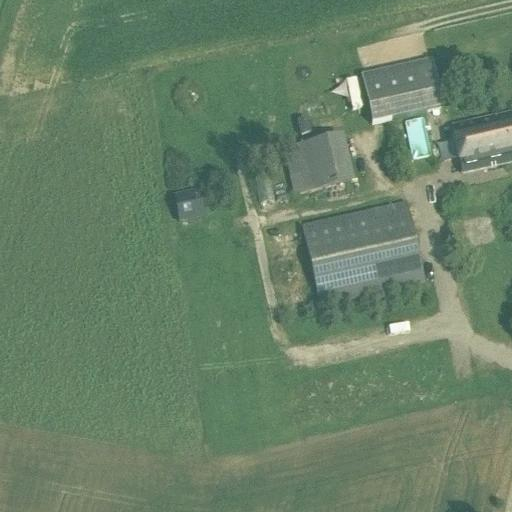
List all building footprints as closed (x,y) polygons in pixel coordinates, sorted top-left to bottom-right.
[(367,71),(375,117),(447,103),(439,58),(367,71)] [(511,114),(451,129),(461,175),(511,164),(511,114)] [(282,151),(293,198),(353,184),(343,137),(282,151)] [(174,202),(179,226),(203,220),(198,197),(174,202)] [(300,228),(319,309),(424,284),(406,204),(300,228)] [(425,333),(443,334),(443,321),(425,321),(425,333)]
